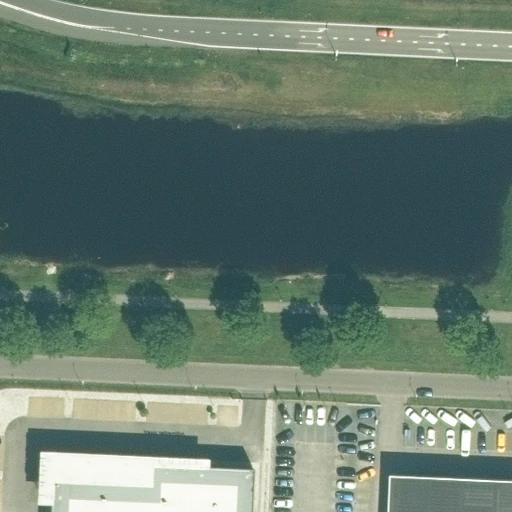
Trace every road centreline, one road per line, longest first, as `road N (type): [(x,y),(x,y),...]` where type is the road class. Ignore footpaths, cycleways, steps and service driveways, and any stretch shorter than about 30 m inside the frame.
road 1 (unclassified): [(0,365),(511,390)]
road 2 (motorway): [(17,0),(168,23),(511,40)]
road 3 (unknown): [(392,442),(428,456),(511,460)]
